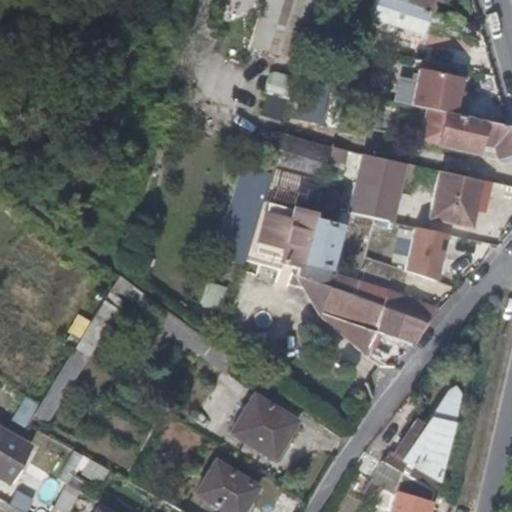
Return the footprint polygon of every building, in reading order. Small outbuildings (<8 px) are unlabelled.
[(320,0),(263,0),(251,40),(304,58),(313,29),(320,0)] [(352,0),(342,0),(336,22),(346,24),(352,0)] [(418,33),(425,11),(391,0),(352,0),(346,24),(361,29),(365,17),(418,33)] [(391,0),(425,11),(428,0),(391,0)] [(359,39),(361,29),(346,24),(336,22),(334,32),(359,39)] [(347,82),(357,44),(358,40),(341,36),(329,82),(339,85),(346,87),(347,82)] [(407,105),(428,110),(456,116),(460,100),(454,99),(459,78),(416,68),(407,105)] [(277,121),(287,77),(266,72),(256,117),(277,121)] [(345,90),(362,94),(363,87),(347,82),(346,87),(345,90)] [(297,99),(293,120),(316,123),(320,102),(297,99)] [(497,155),(511,156),(511,143),(507,128),(456,116),(428,110),(422,139),(478,151),(480,144),(493,146),(497,155)] [(281,133),(274,158),(286,161),(293,136),(281,133)] [(293,136),(286,161),(316,169),(321,144),(293,136)] [(323,171),(329,147),(321,144),(316,169),(323,171)] [(349,213),(385,222),(393,194),(394,192),(403,163),(360,153),(354,179),(345,212),(349,213)] [(501,164),(511,165),(511,156),(497,155),(501,164)] [(274,158),(272,164),(298,172),(321,179),(323,171),(316,169),(286,161),(274,158)] [(272,164),(271,167),(269,174),(296,182),(298,172),(272,164)] [(470,227),(480,180),(435,170),(424,217),(470,227)] [(262,200),(269,174),(258,171),(250,197),(262,200)] [(298,172),(296,182),(295,184),(319,190),(321,179),(298,172)] [(242,210),(258,214),(262,200),(250,197),(248,197),(242,210)] [(296,263),(298,257),(309,218),(312,209),(313,205),(303,202),(301,210),(291,208),(278,258),(296,263)] [(347,227),(349,213),(345,212),(313,205),(312,209),(317,210),(315,220),(331,224),(347,227)] [(227,255),(245,260),(258,214),(242,210),(239,209),(227,255)] [(298,257),(322,263),(331,224),(315,220),(309,218),(298,257)] [(447,236),(415,229),(405,271),(437,281),(447,236)] [(294,273),(349,294),(355,276),(322,263),(298,257),(296,263),(294,273)] [(275,268),(294,273),(296,263),(278,258),(275,268)] [(380,306),(387,288),(355,276),(349,294),(380,306)] [(116,292),(152,318),(159,307),(118,278),(111,289),(116,292)] [(199,308),(219,311),(223,286),(203,283),(199,308)] [(425,324),(437,311),(403,296),(403,294),(387,288),(380,306),(382,307),(425,324)] [(111,289),(107,296),(111,299),(116,292),(111,289)] [(107,296),(40,406),(35,414),(48,422),(120,305),(111,299),(107,296)] [(222,374),(232,360),(159,307),(152,318),(150,321),(167,333),(163,339),(180,352),(184,347),(222,374)] [(411,344),(425,324),(382,307),(374,327),(411,344)] [(404,477),(432,493),(455,395),(453,393),(451,391),(449,392),(424,427),(401,457),(411,463),(404,477)] [(273,459),(295,422),(251,397),(229,435),(273,459)] [(10,422),(21,427),(32,403),(21,398),(10,422)] [(300,425),(295,422),(273,459),(278,463),(300,425)] [(414,422),(393,453),(401,457),(424,427),(414,422)] [(29,447),(0,429),(0,482),(6,486),(29,447)] [(58,482),(65,485),(72,489),(88,461),(74,453),(58,482)] [(393,453),(384,466),(395,472),(404,477),(411,463),(401,457),(393,453)] [(220,511),(240,511),(254,488),(213,463),(193,496),(220,511)] [(384,466),(379,463),(369,483),(384,492),(395,472),(384,466)] [(426,511),(432,493),(404,477),(395,472),(384,492),(393,497),(388,511),(426,511)] [(65,485),(52,509),(58,511),(67,511),(78,493),(72,489),(65,485)] [(247,511),(259,491),(254,488),(240,511),(247,511)]
